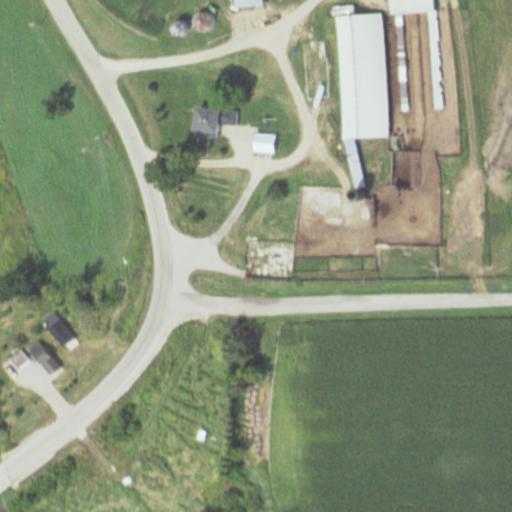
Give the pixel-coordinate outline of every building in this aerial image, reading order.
[(431,13),(436,109),(443,108),(438,0),(390,0),(391,15),(431,13)] [(385,14),(352,15),(351,8),(340,8),(345,188),(421,186),(420,151),(390,152),(390,153),(371,153),(372,183),(361,183),(360,139),(388,138),(385,14)] [(409,111),(406,19),(399,19),(402,111),(409,111)] [(308,99),(330,98),(327,42),(305,43),(308,99)] [(221,124),(238,126),(240,112),(194,106),(191,135),(219,138),(221,124)] [(253,152),(277,152),(277,134),(253,134),(253,152)] [(47,334),(68,348),(78,333),(57,319),(47,334)] [(49,378),(61,370),(40,340),(28,349),(49,378)] [(18,370),(28,363),(20,352),(10,358),(18,370)]
